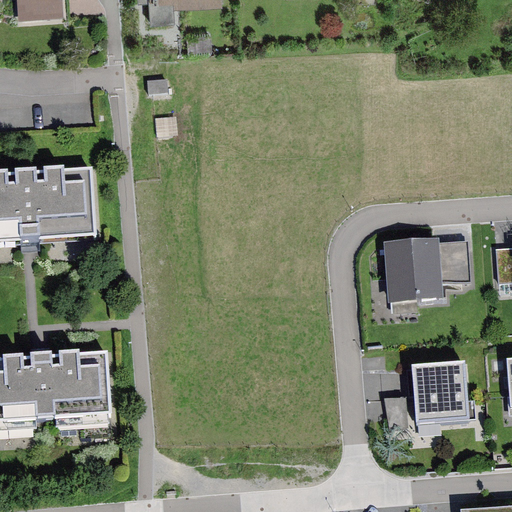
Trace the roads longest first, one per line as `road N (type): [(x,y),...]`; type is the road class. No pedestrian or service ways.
road 1 (residential): [(360,495),(344,248),(368,222),(511,209)]
road 2 (residential): [(360,495),(511,485)]
road 3 (residential): [(158,511),(301,500)]
